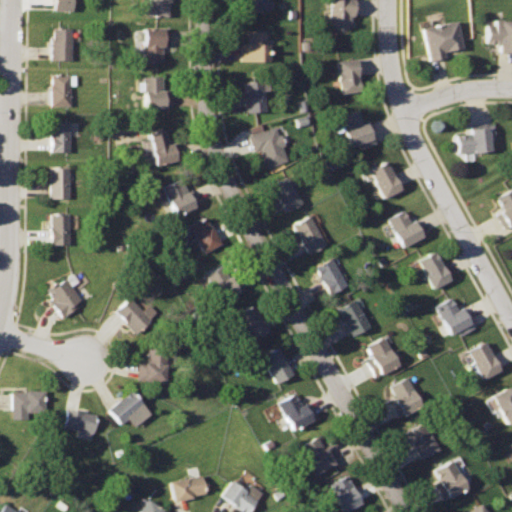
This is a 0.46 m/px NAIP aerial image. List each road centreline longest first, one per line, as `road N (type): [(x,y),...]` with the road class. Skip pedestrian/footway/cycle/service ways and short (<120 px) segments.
road 1 (residential): [(406,511),(217,157),(203,98),(202,0)]
road 2 (residential): [(388,0),(402,108),(511,315)]
road 3 (residential): [(0,326),(10,278),(9,0)]
